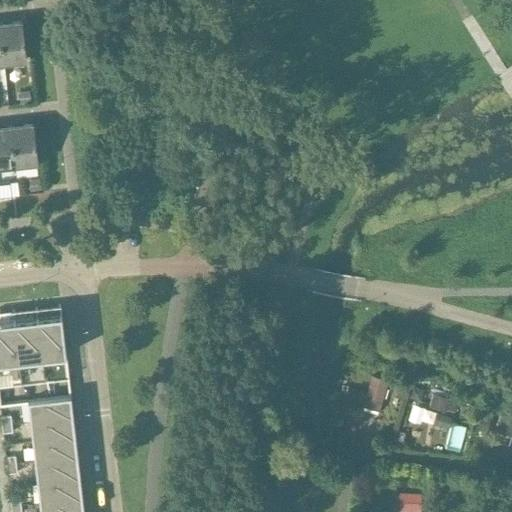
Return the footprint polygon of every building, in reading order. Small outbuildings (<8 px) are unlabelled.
[(21,21),(0,23),(0,31),(4,62),(25,59),(21,21)] [(30,90),(18,91),(20,102),(31,101),(30,90)] [(32,123),(11,126),(15,164),(37,162),(32,123)] [(11,126),(0,126),(0,166),(15,164),(11,126)] [(40,186),(39,176),(28,177),(29,187),(40,186)] [(16,185),(5,186),(6,195),(17,194),(16,185)] [(60,313),(37,315),(41,357),(65,354),(60,313)] [(37,315),(13,318),(18,359),(41,357),(37,315)] [(13,318),(0,319),(0,361),(18,359),(13,318)] [(383,367),(381,375),(391,377),(393,370),(383,367)] [(382,401),(389,381),(370,375),(364,395),(382,401)] [(446,411),(450,398),(432,393),(428,406),(446,411)] [(70,395),(27,400),(30,421),(72,416),(72,412),(71,408),(70,395)] [(511,414),(500,412),(495,430),(511,434),(511,414)] [(11,423),(10,415),(0,416),(1,424),(11,423)] [(72,416),(30,421),(32,441),(75,436),(74,432),(74,428),(72,416)] [(12,432),(11,423),(1,424),(2,433),(12,432)] [(75,436),(32,441),(34,462),(77,457),(76,453),(76,448),(75,436)] [(15,464),(14,455),(4,457),(5,465),(15,464)] [(77,457),(34,462),(37,482),(79,477),(79,473),(78,468),(77,457)] [(16,472),(15,464),(5,465),(6,473),(16,472)] [(79,477),(37,482),(39,502),(82,497),(81,493),(81,489),(79,477)] [(421,511),(421,492),(398,491),(398,510),(421,511)] [(20,504),(19,496),(9,497),(10,505),(20,504)] [(82,497),(39,502),(40,511),(83,511),(83,509),(82,497)]
